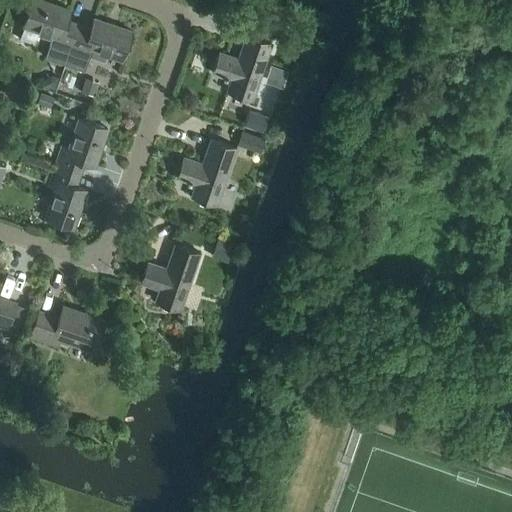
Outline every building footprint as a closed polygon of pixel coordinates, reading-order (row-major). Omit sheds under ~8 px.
[(65,64),(79,25),(67,21),(71,10),(41,0),(32,0),(24,25),(53,35),(45,57),(65,64)] [(132,31),(94,18),(91,29),(79,25),(65,64),(85,71),(90,56),(104,61),(107,54),(122,59),(132,31)] [(252,99),(272,43),(246,34),(238,58),(220,52),(213,73),(231,79),(227,91),(252,99)] [(249,110),(244,125),(266,132),(271,118),(249,110)] [(63,146),(56,165),(80,174),(84,162),(95,166),(108,128),(79,118),(69,148),(63,146)] [(265,136),(243,127),(237,143),(260,151),(265,136)] [(216,204),(236,148),(210,139),(202,163),(184,156),(177,177),(195,184),(191,195),(216,204)] [(80,174),(56,165),(49,185),(55,187),(45,217),(73,227),(86,189),(76,186),(80,174)] [(180,309),(200,252),(175,244),(166,267),(148,261),(141,282),(159,289),(155,300),(180,309)] [(0,325),(7,328),(16,303),(0,297),(0,285),(1,284),(0,283),(0,325)] [(94,351),(105,320),(63,305),(58,317),(39,310),(30,336),(58,346),(60,339),(94,351)]
